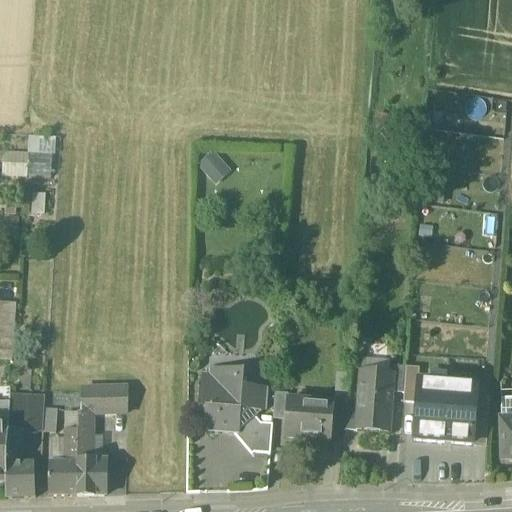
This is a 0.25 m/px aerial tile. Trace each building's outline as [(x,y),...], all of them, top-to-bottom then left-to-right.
[(29,153),(4,153),(4,178),(55,179),(55,138),(29,137),(29,153)] [(215,152),(198,166),(216,187),(233,173),(215,152)] [(16,305),(0,304),(0,315),(16,317),(16,305)] [(16,317),(0,315),(0,327),(15,329),(16,317)] [(15,329),(0,327),(0,339),(14,341),(15,329)] [(14,341),(0,339),(0,351),(13,353),(14,341)] [(13,353),(0,351),(0,363),(12,365),(13,353)] [(406,368),(392,367),(392,373),(394,373),(392,393),(404,393),(405,370),(406,368)] [(392,373),(361,370),(358,409),(356,425),(389,428),(392,393),(394,373),(392,373)] [(403,405),(417,406),(418,383),(419,371),(405,370),(404,393),(403,405)] [(238,374),(215,372),(214,383),(211,383),(208,384),(206,385),(205,386),(204,388),(203,390),(202,403),(200,402),(199,411),(206,416),(205,431),(226,432),(231,428),(236,434),(237,433),(240,433),(256,420),(256,414),(257,414),(262,410),(263,391),(243,390),(243,380),(238,374)] [(414,443),(472,447),(477,388),(418,383),(417,406),(414,443)] [(129,391),(82,392),(81,415),(93,415),(128,415),(129,391)] [(287,392),(275,391),(273,418),(283,419),(285,399),(286,399),(287,392)] [(347,397),(332,396),(331,403),(333,403),(332,423),(345,424),(346,408),(347,397)] [(9,404),(8,431),(23,432),(24,412),(44,412),(44,399),(11,397),(9,404)] [(286,399),(285,399),(283,419),(282,436),(330,441),(332,423),(333,403),(331,403),(286,399)] [(9,404),(0,404),(0,428),(8,428),(9,404)] [(358,409),(346,408),(345,424),(344,430),(356,431),(356,425),(358,409)] [(44,412),(43,434),(55,435),(56,413),(44,412)] [(81,415),(79,415),(78,433),(78,444),(87,444),(92,444),(93,415),(81,415)] [(261,426),(256,420),(240,433),(237,433),(236,434),(234,436),(252,457),(255,455),(270,457),(273,427),(261,426)] [(511,422),(500,422),(501,465),(511,464),(511,422)] [(23,432),(8,431),(6,466),(19,466),(21,462),(23,432)] [(78,433),(66,432),(65,464),(78,464),(78,444),(78,433)] [(87,444),(78,444),(78,464),(87,464),(87,444)] [(65,464),(50,465),(48,499),(77,498),(78,464),(65,464)] [(87,464),(78,464),(77,498),(105,498),(106,464),(87,464)] [(19,466),(6,466),(6,484),(7,500),(35,499),(34,465),(19,466)]
